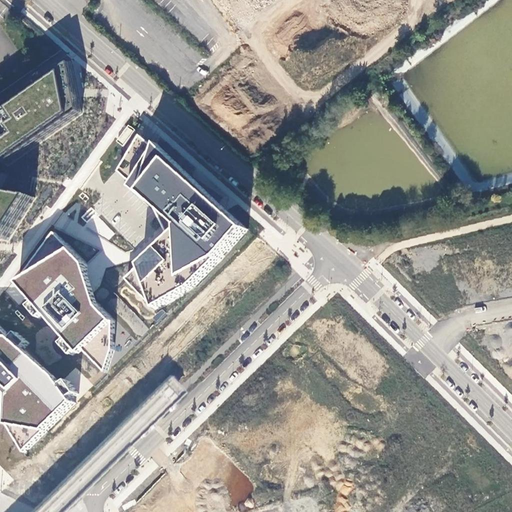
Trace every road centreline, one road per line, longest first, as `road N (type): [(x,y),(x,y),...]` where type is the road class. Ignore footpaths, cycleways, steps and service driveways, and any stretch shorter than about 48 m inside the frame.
road 1 (tertiary): [(338,262),(41,0)]
road 2 (unclassified): [(95,511),(92,504),(338,262)]
road 3 (tertiary): [(434,353),(338,262)]
